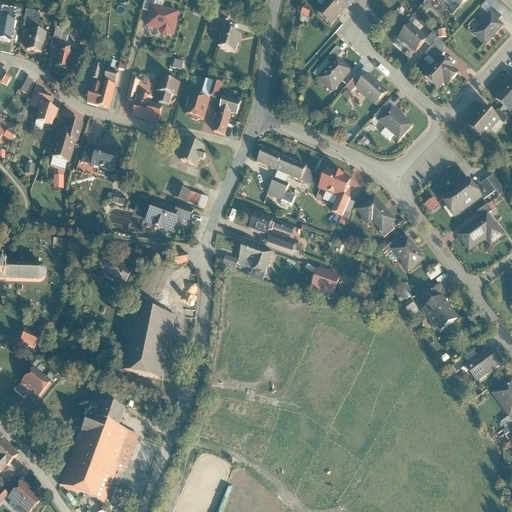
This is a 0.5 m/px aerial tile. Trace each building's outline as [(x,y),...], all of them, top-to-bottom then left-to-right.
[(338,3),(335,0),(320,0),(318,3),(325,10),(320,15),(331,26),(347,10),(338,3)] [(449,0),(459,9),(467,0),(449,0)] [(0,13),(19,17),(20,10),(0,6),(0,13)] [(304,6),(301,13),(309,17),(312,9),(304,6)] [(147,31),(174,39),(180,16),(153,8),(147,31)] [(467,34),(483,49),(502,29),(496,23),(501,19),(490,9),(467,34)] [(40,15),(25,12),(22,24),(37,27),(40,15)] [(0,39),(13,41),(16,24),(0,21),(0,39)] [(224,26),(213,22),(210,30),(221,33),(224,26)] [(412,53),(426,39),(411,25),(397,38),(412,53)] [(43,53),(47,35),(26,31),(23,48),(43,53)] [(240,38),(224,33),(219,50),(235,55),(240,38)] [(439,42),(432,35),(423,43),(430,50),(434,47),(439,42)] [(51,67),(71,70),(74,51),(54,47),(51,67)] [(442,55),(434,47),(430,50),(424,56),(433,64),(442,55)] [(341,56),(336,50),(325,61),(330,67),(337,60),(341,56)] [(183,64),(174,60),(170,69),(179,72),(183,64)] [(332,94),(351,73),(337,60),(330,67),(318,81),(332,94)] [(457,78),(440,61),(423,78),(436,91),(442,85),(446,89),(457,78)] [(106,67),(93,64),(85,105),(97,109),(106,67)] [(101,95),(97,109),(106,111),(122,73),(108,69),(103,90),(101,95)] [(374,105),(386,92),(369,77),(360,87),(358,90),(374,105)] [(511,79),(511,80),(493,100),(509,115),(511,112),(511,79)] [(23,96),(30,84),(25,81),(18,92),(23,96)] [(140,83),(132,81),(127,103),(135,105),(137,97),(140,83)] [(360,87),(354,81),(345,90),(351,96),(358,90),(360,87)] [(175,98),(179,86),(168,83),(161,106),(169,108),(172,97),(175,98)] [(217,100),(220,86),(213,85),(210,98),(217,100)] [(49,98),(40,95),(37,102),(46,105),(49,98)] [(202,122),(207,99),(190,96),(185,118),(202,122)] [(159,123),(162,110),(150,106),(152,100),(137,97),(135,105),(133,117),(159,123)] [(241,105),(223,101),(220,113),(214,136),(226,139),(231,118),(238,120),(241,105)] [(392,111),(386,105),(374,119),(380,124),(392,111)] [(50,129),(55,112),(40,108),(34,125),(50,129)] [(493,117),(485,110),(468,129),(482,142),(499,123),(493,117)] [(412,128),(392,111),(380,124),(378,127),(396,144),(412,128)] [(504,118),(499,112),(493,117),(499,123),(504,118)] [(80,126),(68,122),(62,140),(74,145),(80,126)] [(8,143),(13,137),(8,133),(5,136),(3,139),(8,143)] [(62,140),(53,138),(47,158),(68,164),(74,145),(62,140)] [(203,150),(187,144),(180,163),(197,168),(203,150)] [(95,149),(86,147),(83,165),(91,167),(95,149)] [(113,172),(117,155),(95,149),(91,167),(113,172)] [(300,183),(306,169),(261,150),(255,164),(300,183)] [(34,175),(35,164),(26,163),(25,174),(34,175)] [(343,201),(350,181),(326,171),(318,191),(337,198),(343,201)] [(62,177),(54,177),(53,190),(61,190),(62,177)] [(476,190),(468,179),(437,203),(451,222),(483,198),(476,190)] [(288,187),(274,181),(267,197),(282,203),(288,187)] [(495,194),(486,182),(476,190),(483,198),(485,201),(495,194)] [(209,196),(175,188),(172,200),(206,208),(209,196)] [(120,208),(124,200),(114,196),(111,205),(120,208)] [(343,221),(351,204),(343,201),(337,198),(330,215),(343,221)] [(391,220),(373,200),(356,214),(368,228),(373,224),(379,231),(388,223),(391,220)] [(178,214),(153,205),(144,227),(170,237),(176,220),(178,214)] [(190,224),(194,212),(181,207),(178,214),(176,220),(190,224)] [(492,214),(487,207),(475,217),(480,223),(488,217),(492,214)] [(274,224),(256,217),(250,231),(268,239),(274,224)] [(502,237),(488,217),(480,223),(458,238),(468,252),(485,240),(490,246),(502,237)] [(385,238),(394,230),(388,223),(379,231),(385,238)] [(288,236),(290,230),(278,225),(275,231),(288,236)] [(423,261),(407,240),(399,247),(391,252),(407,273),(423,261)] [(399,247),(395,241),(382,250),(386,256),(391,252),(399,247)] [(295,244),(293,250),(301,253),(303,246),(295,244)] [(272,255),(246,245),(240,260),(253,265),(248,278),(262,283),(272,255)] [(126,255),(110,247),(95,274),(121,289),(131,273),(119,267),(126,255)] [(186,264),(184,256),(173,258),(175,266),(186,264)] [(239,261),(225,256),(222,267),(235,272),(239,261)] [(39,265),(0,265),(0,283),(39,283),(42,282),(44,280),(46,278),(47,274),(47,271),(45,268),(42,266),(39,265)] [(432,280),(443,273),(439,267),(428,274),(432,280)] [(342,282),(317,273),(311,292),(335,300),(342,282)] [(449,298),(439,286),(427,296),(434,305),(441,300),(443,303),(449,298)] [(412,300),(403,305),(410,317),(419,312),(412,300)] [(443,303),(441,300),(434,305),(422,314),(438,335),(457,321),(443,303)] [(162,383),(174,319),(126,311),(115,375),(128,377),(162,383)] [(32,353),(39,338),(24,331),(17,346),(32,353)] [(488,351),(487,351),(470,365),(464,368),(477,385),(500,368),(488,351)] [(470,365),(466,359),(453,368),(457,374),(464,368),(470,365)] [(35,402),(50,385),(33,370),(18,386),(35,402)] [(511,382),(491,397),(508,420),(510,418),(511,416),(511,382)] [(117,428),(122,414),(91,403),(86,417),(117,428)] [(84,417),(59,489),(103,505),(116,466),(127,469),(139,436),(117,428),(86,417),(84,417)] [(0,472),(14,459),(0,445),(0,472)] [(14,511),(31,511),(40,504),(22,486),(7,500),(5,502),(14,511)]
